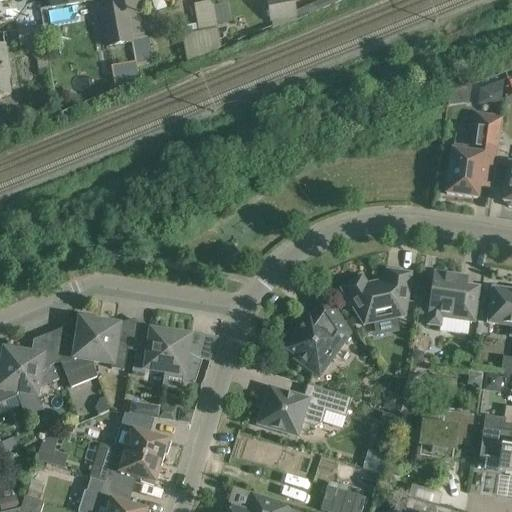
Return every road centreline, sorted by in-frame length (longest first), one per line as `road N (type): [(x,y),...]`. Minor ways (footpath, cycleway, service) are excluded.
road 1 (residential): [(247,307),(284,262),(358,223),(400,220),(511,237)]
road 2 (residential): [(0,320),(93,280),(247,307)]
road 3 (residential): [(179,511),(247,307)]
